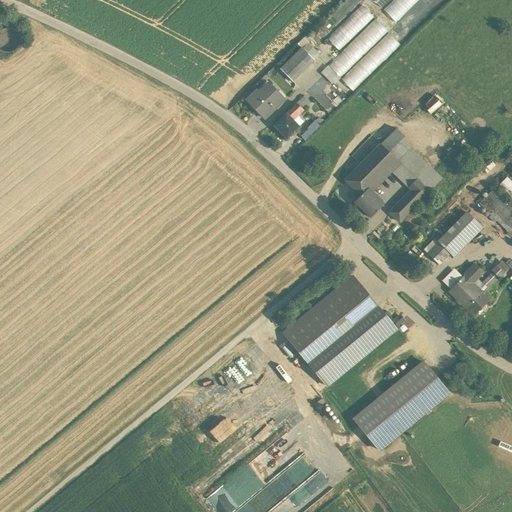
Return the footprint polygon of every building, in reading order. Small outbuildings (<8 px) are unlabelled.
[(393,0),(384,9),(395,21),(416,0),(393,0)] [(420,0),(392,30),(403,40),(441,0),(420,0)] [(361,5),(328,39),(339,50),(372,16),(361,5)] [(375,18),(328,65),(340,76),(386,29),(375,18)] [(19,45),(20,40),(19,36),(16,32),(12,29),(8,28),(3,29),(0,31),(0,49),(3,52),(8,53),(12,52),(16,49),(19,45)] [(388,33),(342,79),(355,91),(400,45),(388,33)] [(301,48),(280,69),(292,82),(314,61),(301,48)] [(284,99),(266,81),(246,100),(264,119),(284,99)] [(348,97),(334,83),(330,87),(344,101),(348,97)] [(343,102),(329,88),(325,93),(339,106),(343,102)] [(338,107),(324,93),(322,96),(336,109),(338,107)] [(304,97),(286,114),(291,119),(301,109),(303,111),(310,103),(304,97)] [(286,114),(274,126),(286,139),(291,134),(293,136),(297,132),(295,130),(298,127),(291,119),(286,114)] [(319,126),(314,121),(306,128),(307,129),(312,134),(319,126)] [(307,129),(300,136),(304,141),(312,134),(307,129)] [(411,144),(396,129),(380,145),(396,160),(400,163),(405,168),(416,179),(429,191),(440,180),(433,173),(407,149),(411,144)] [(380,145),(345,181),(360,196),(366,189),(367,190),(388,169),(392,164),(396,167),(400,163),(396,160),(380,145)] [(405,168),(400,163),(396,167),(392,164),(388,169),(408,188),(416,179),(405,168)] [(511,183),(506,177),(496,188),(511,203),(511,183)] [(429,191),(416,179),(408,188),(410,190),(399,202),(409,212),(429,191)] [(511,206),(494,188),(482,200),(511,230),(511,206)] [(360,196),(354,202),(360,208),(357,211),(361,216),(364,212),(370,218),(383,205),(367,190),(366,189),(360,196)] [(511,230),(482,200),(479,203),(491,215),(489,217),(494,223),(496,221),(511,236),(511,230)] [(399,202),(388,212),(399,222),(409,212),(399,202)] [(466,213),(437,242),(449,254),(453,257),(482,228),(466,213)] [(449,254),(437,242),(429,251),(426,254),(438,265),(449,254)] [(474,265),(464,276),(472,283),(473,282),(482,272),(474,265)] [(503,273),(496,266),(491,271),(493,273),(499,278),(503,273)] [(493,273),(482,284),(488,289),(499,278),(493,273)] [(464,276),(448,291),(465,308),(482,291),(473,282),(472,283),(464,276)] [(345,283),(283,334),(307,363),(377,306),(352,277),(350,279),(345,283)] [(482,291),(465,308),(473,315),(490,298),(482,291)] [(377,306),(307,363),(326,386),(395,329),(377,306)] [(423,360),(352,418),(379,450),(449,392),(423,360)] [(241,374),(126,453),(136,467),(251,387),(241,374)] [(347,387),(337,397),(354,412),(363,401),(347,387)] [(235,430),(263,404),(254,395),(230,418),(232,421),(229,424),(235,430)] [(211,451),(229,436),(218,424),(201,440),(211,451)] [(271,461),(281,453),(274,444),(264,452),(271,461)]
